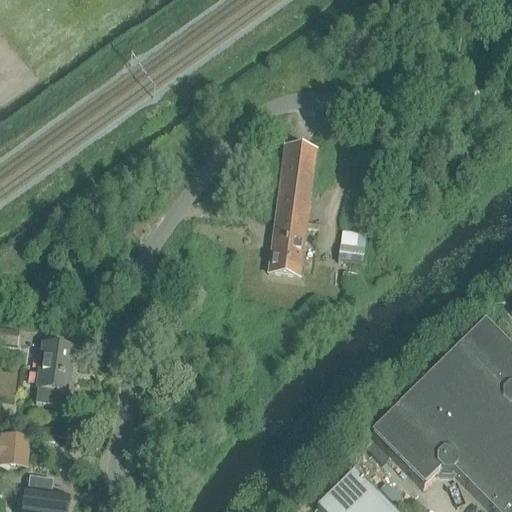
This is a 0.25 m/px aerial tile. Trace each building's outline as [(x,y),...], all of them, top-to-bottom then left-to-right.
[(268,277),(299,282),(317,148),(285,144),(268,277)] [(340,250),(340,266),(363,266),(363,237),(342,237),(342,250),(340,250)] [(205,317),(212,329),(220,325),(213,313),(205,317)] [(441,479),(451,479),(453,477),(487,511),(511,511),(511,355),(484,328),(371,439),(423,493),(439,477),(441,479)] [(19,334),(0,331),(0,346),(17,348),(19,334)] [(42,348),(36,391),(38,391),(36,406),(55,409),(57,394),(68,396),(74,352),(42,348)] [(0,446),(0,458),(1,458),(1,465),(25,467),(27,441),(3,439),(2,446),(0,446)] [(386,511),(353,478),(318,511),(386,511)] [(25,494),(22,511),(67,511),(69,500),(51,498),(53,484),(29,481),(27,495),(26,494),(25,494)]
